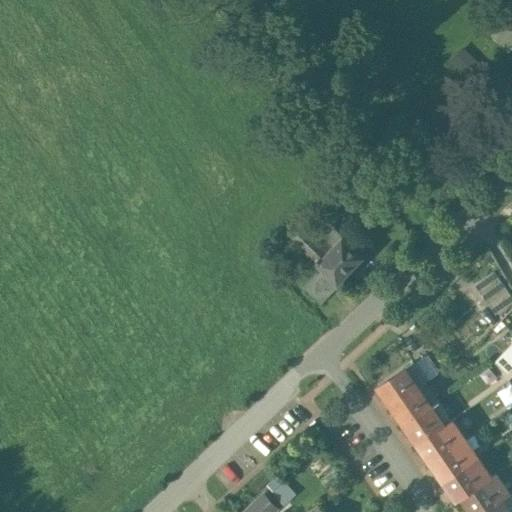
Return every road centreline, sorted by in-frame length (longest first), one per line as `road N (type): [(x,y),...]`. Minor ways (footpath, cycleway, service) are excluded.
road 1 (residential): [(511,171),(323,353)]
road 2 (residential): [(323,353),(154,511)]
road 3 (residential): [(323,353),(429,511)]
